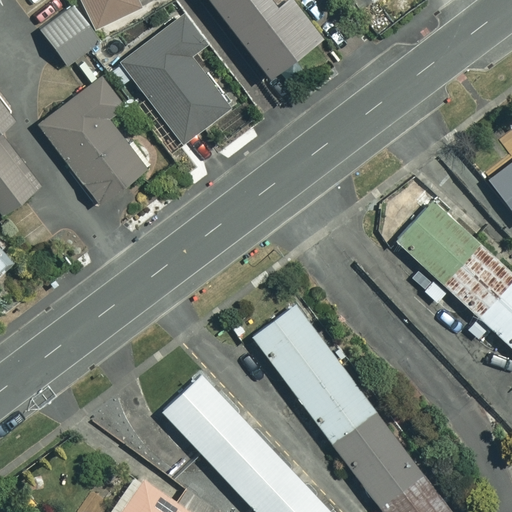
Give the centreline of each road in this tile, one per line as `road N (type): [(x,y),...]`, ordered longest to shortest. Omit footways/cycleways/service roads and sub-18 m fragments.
road 1 (residential): [(511,491),(268,186)]
road 2 (residential): [(268,186),(0,389)]
road 3 (residential): [(511,1),(268,186)]
